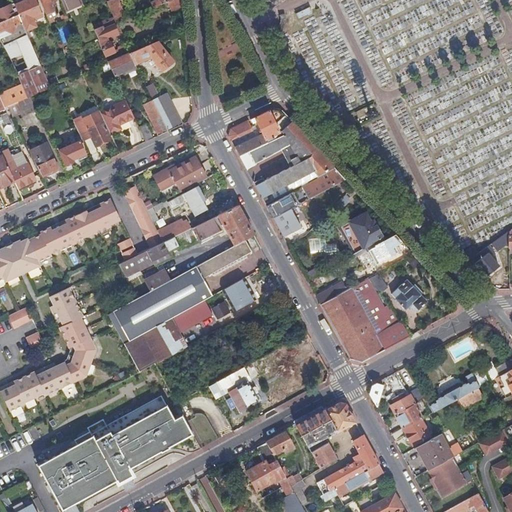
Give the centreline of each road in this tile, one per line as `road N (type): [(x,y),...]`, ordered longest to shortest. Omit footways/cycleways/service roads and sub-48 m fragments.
road 1 (residential): [(490,306),(283,89)]
road 2 (residential): [(208,127),(349,383)]
road 3 (residential): [(111,511),(349,383)]
road 4 (residential): [(0,225),(208,127)]
road 5 (residential): [(349,383),(490,306)]
road 6 (residential): [(349,383),(419,511)]
road 7 (residential): [(196,0),(208,127)]
